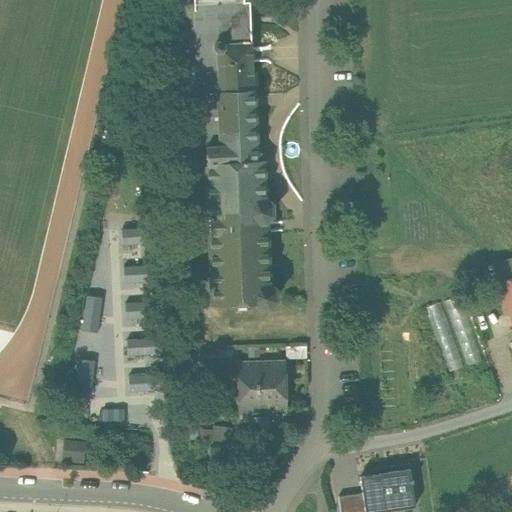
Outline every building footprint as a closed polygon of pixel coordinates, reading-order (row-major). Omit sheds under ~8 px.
[(243,0),(193,0),(198,110),(204,110),(206,145),(221,144),(219,90),(217,40),(221,40),(225,43),(251,42),(249,1),(244,2),(243,0)] [(251,42),(225,43),(221,40),(217,40),(219,90),(253,88),(251,42)] [(253,88),(219,90),(221,144),(255,143),(253,88)] [(221,144),(206,145),(212,302),(251,300),(259,307),(269,306),(276,299),(275,289),(268,282),(265,221),(272,214),(271,204),(264,197),(263,161),(256,161),(255,143),(221,144)] [(511,258),(492,265),(498,282),(497,282),(504,302),(511,323),(511,258)] [(504,302),(497,282),(486,286),(493,306),(504,302)] [(484,358),(461,295),(444,300),(467,365),(484,358)] [(464,365),(441,301),(425,307),(448,371),(464,365)] [(283,361),(239,363),(239,368),(235,373),(235,379),(239,382),(239,386),(283,385),(283,381),(287,377),(287,371),(283,367),(283,361)] [(283,385),(239,386),(239,391),(235,395),(236,401),(240,404),(240,410),(284,409),(284,404),(288,400),(287,394),(283,390),(283,385)] [(86,441),(64,439),(62,460),(84,463),(86,441)] [(409,469),(359,476),(362,493),(364,511),(414,505),(409,469)] [(364,511),(362,493),(339,496),(341,511),(364,511)]
